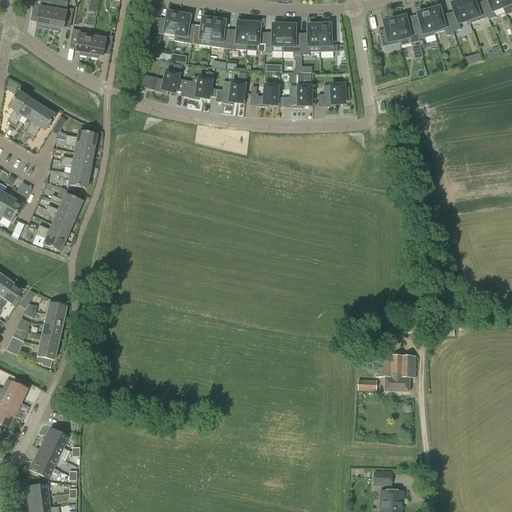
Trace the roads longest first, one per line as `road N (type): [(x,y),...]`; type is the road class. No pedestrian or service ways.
road 1 (residential): [(8,30),(68,71),(173,115),(238,126),(343,126),(368,123),(368,105)]
road 2 (residential): [(186,0),(352,7)]
road 3 (track): [(431,511),(420,366)]
